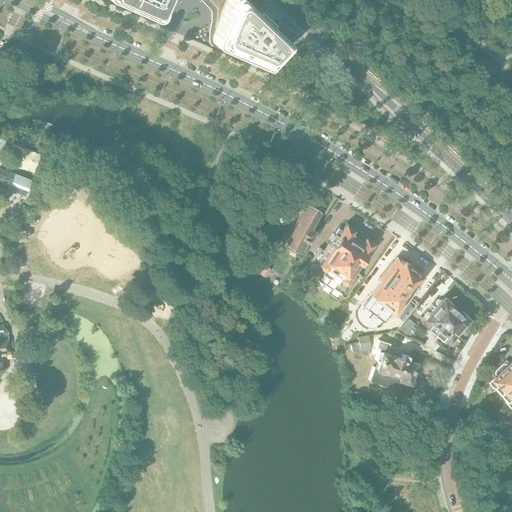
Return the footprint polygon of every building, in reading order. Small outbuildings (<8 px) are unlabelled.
[(113,0),(151,17),(215,45),(244,57),(244,58),(250,60),(262,66),(264,66),(265,66),(266,66),(267,65),(268,64),(285,46),(295,36),(287,29),(287,28),(263,6),(256,0),(113,0)] [(0,168),(0,186),(24,196),(30,180),(0,168)] [(312,226),(308,224),(319,206),(309,200),(284,241),(285,242),(283,245),(291,251),(294,247),(297,249),(303,239),(303,240),(304,238),(306,239),(312,229),(310,228),(312,226)] [(314,271),(313,271),(319,275),(317,277),(317,278),(324,282),(359,232),(356,230),(354,233),(351,231),(353,228),(346,223),(339,233),(336,231),(327,243),(328,243),(314,263),(315,269),(314,271)] [(359,232),(324,282),(332,287),(333,285),(339,289),(341,286),(347,285),(360,265),(361,266),(370,253),(366,250),(373,241),(365,236),(363,239),(360,237),(361,234),(359,232)] [(369,293),(360,305),(383,323),(384,322),(385,322),(387,319),(389,320),(393,316),(396,311),(394,309),(396,308),(401,302),(400,302),(404,297),(405,297),(410,291),(409,291),(413,286),(418,280),(418,279),(421,276),(419,275),(420,273),(414,269),(413,270),(401,260),(399,258),(396,256),(392,261),(391,262),(383,273),(379,278),(379,280),(378,282),(369,293)] [(265,277),(270,269),(263,265),(258,274),(265,277)] [(429,338),(454,309),(449,304),(450,303),(449,300),(446,298),(444,298),(443,299),(442,298),(441,299),(438,299),(435,303),(435,305),(429,312),(426,312),(424,315),(424,318),(423,319),(429,325),(425,329),(428,331),(425,335),(429,338)] [(454,309),(429,338),(425,342),(433,350),(439,343),(434,339),(437,337),(440,339),(443,336),(448,340),(449,339),(452,339),(455,335),(454,333),(461,326),(463,326),(466,323),(465,320),(466,319),(466,318),(467,317),(467,315),(464,312),(461,312),(460,313),(454,309)] [(405,334),(414,324),(408,318),(398,328),(405,334)] [(0,376),(5,370),(3,354),(3,353),(10,352),(8,342),(7,332),(1,325),(0,325),(0,376)] [(370,347),(368,335),(363,336),(361,333),(356,334),(358,342),(350,344),(351,351),(367,356),(370,347)] [(414,367),(415,362),(407,359),(408,357),(402,355),(401,357),(386,352),(388,343),(377,339),(375,347),(378,348),(375,360),(378,361),(375,368),(372,367),(369,376),(384,381),(384,382),(401,387),(402,386),(407,388),(411,375),(413,375),(414,375),(416,373),(416,371),(416,370),(415,368),(414,367)] [(483,389),(493,400),(511,381),(511,361),(510,361),(507,363),(504,361),(490,373),(492,376),(486,382),(488,384),(483,389)] [(511,381),(493,400),(502,410),(508,405),(510,408),(511,406),(511,381)]
